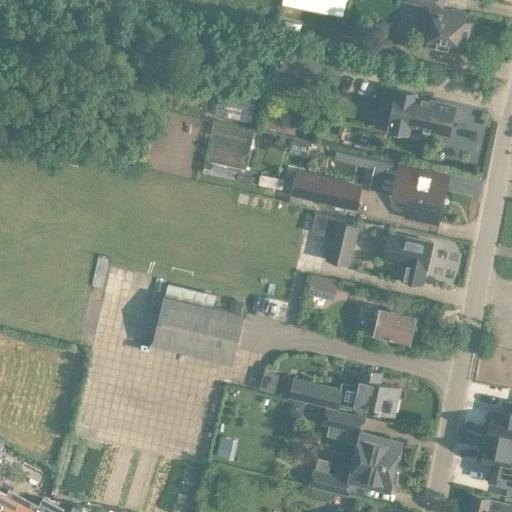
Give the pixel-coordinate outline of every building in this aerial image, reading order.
[(279,0),(279,2),(343,14),(345,0),(279,0)] [(408,0),(424,3),(418,34),(426,36),(424,44),(457,51),(458,43),(466,44),(471,19),(463,18),(465,10),(441,5),(442,0),(408,0)] [(341,57),(282,45),(279,62),(337,75),(341,57)] [(387,126),(407,131),(409,123),(447,131),(453,104),(415,95),(416,92),(383,84),(380,99),(392,102),(387,126)] [(375,187),(390,191),(398,192),(407,206),(405,213),(435,219),(446,174),(398,163),(399,159),(382,156),(375,187)] [(251,171),(236,168),(236,169),(211,163),(209,171),(212,171),(211,172),(234,177),(234,178),(249,181),(251,171)] [(290,189),(312,194),(355,204),(359,184),(316,174),(295,169),(290,189)] [(282,176),(259,172),(257,181),(280,186),(282,176)] [(335,214),(314,209),(309,229),(329,234),(324,257),(348,263),(358,222),(334,216),(335,214)] [(430,240),(388,230),(382,255),(405,260),(401,276),(420,281),(424,265),(425,265),(430,240)] [(306,292),(331,298),(336,279),(311,273),(306,292)] [(163,294),(152,342),(230,360),(241,312),(238,311),(227,308),(213,305),(216,293),(166,281),(163,294)] [(230,297),(227,308),(238,311),(241,299),(233,297),(233,298),(230,297)] [(364,315),(361,327),(373,330),(408,339),(414,313),(399,310),(378,305),(376,318),(364,315)] [(352,403),(391,412),(397,385),(378,381),(380,371),(361,366),(352,403)] [(339,388),(293,377),(288,394),(335,406),(339,388)] [(287,410),(295,412),(300,409),(303,399),(290,396),(287,410)] [(511,402),(505,401),(502,415),(490,413),(485,436),(511,442),(511,402)] [(394,463),(392,462),(398,440),(360,430),(364,415),(325,405),(321,421),(345,427),(343,438),(356,442),(353,453),(394,463)] [(511,442),(485,436),(480,460),(492,462),(489,477),(507,480),(505,493),(511,494),(511,442)] [(388,487),(394,463),(353,453),(353,454),(355,455),(353,466),(339,462),(336,473),(312,467),(308,483),(347,492),(350,477),(388,487)] [(4,493),(0,490),(0,511),(49,511),(6,489),(4,493)] [(511,511),(511,501),(505,500),(471,492),(466,511),(511,511)]
